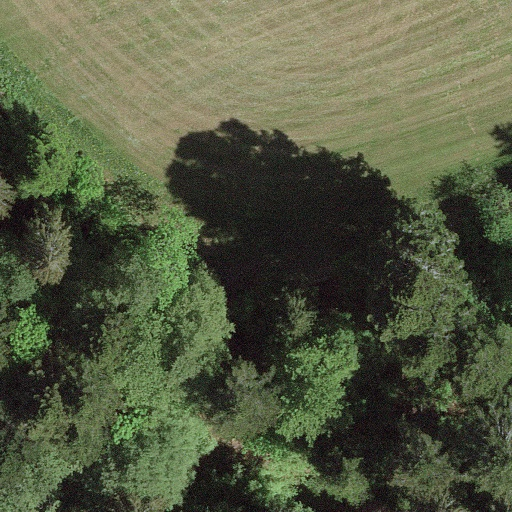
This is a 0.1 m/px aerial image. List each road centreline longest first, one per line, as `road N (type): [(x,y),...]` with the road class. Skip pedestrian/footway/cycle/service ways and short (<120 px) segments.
road 1 (track): [(0,504),(138,495),(268,437),(511,265)]
road 2 (track): [(411,511),(268,437),(45,284),(0,262)]
